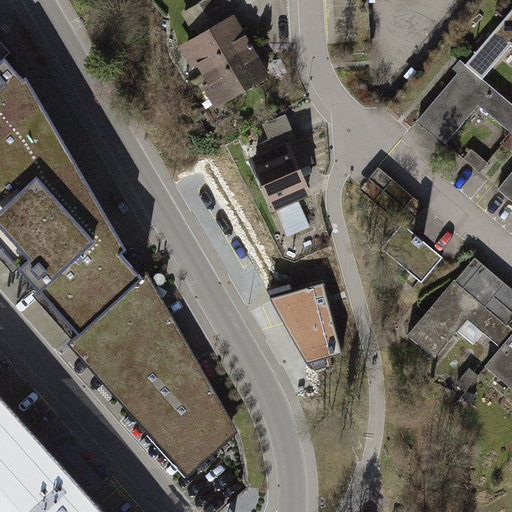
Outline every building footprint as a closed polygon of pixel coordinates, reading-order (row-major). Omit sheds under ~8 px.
[(199,4),(185,13),(195,30),(209,21),(199,4)] [(511,13),(463,72),(485,90),(511,58),(511,13)] [(228,25),(177,55),(195,86),(246,56),(228,25)] [(0,65),(11,56),(0,43),(0,65)] [(11,56),(0,65),(0,275),(28,309),(107,235),(29,79),(11,56)] [(246,56),(195,86),(215,120),(266,90),(246,56)] [(463,72),(415,129),(444,152),(475,115),(509,143),(511,138),(511,112),(485,90),(463,72)] [(286,152),(253,166),(289,248),(323,233),(286,152)] [(382,170),(368,190),(385,202),(391,194),(406,204),(414,193),(382,170)] [(511,175),(496,197),(511,208),(511,175)] [(396,260),(425,282),(445,255),(417,234),(396,260)] [(143,285),(107,235),(28,309),(67,352),(103,320),(143,285)] [(500,348),(511,333),(511,290),(473,258),(406,334),(434,357),(458,330),(473,342),(482,333),(500,348)] [(143,285),(103,320),(213,461),(235,441),(143,285)] [(322,289),(272,305),(306,367),(337,357),(322,289)] [(213,461),(103,320),(67,352),(61,357),(181,488),(213,461)] [(484,365),(509,386),(511,382),(511,333),(500,348),(484,365)] [(476,376),(468,369),(455,385),(463,392),(476,376)] [(0,511),(104,511),(0,395),(0,511)]
